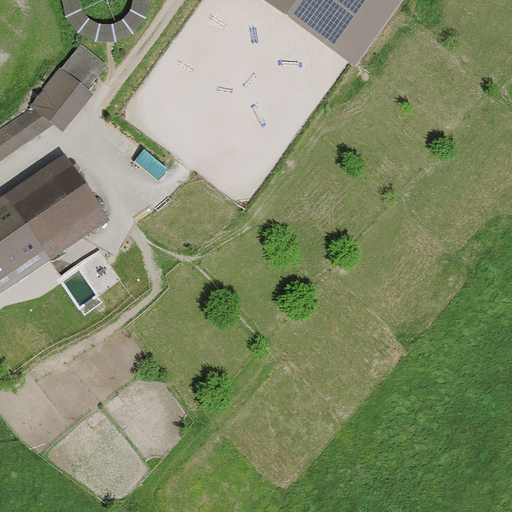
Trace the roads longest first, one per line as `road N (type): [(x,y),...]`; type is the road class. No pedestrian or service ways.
road 1 (track): [(131,219),(188,166),(269,54)]
road 2 (track): [(34,284),(63,322),(73,353),(120,410)]
